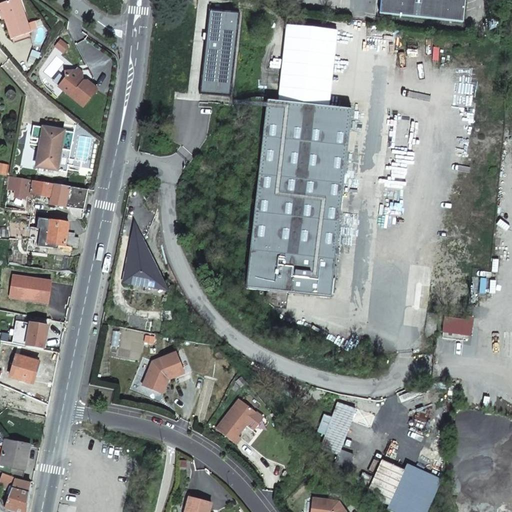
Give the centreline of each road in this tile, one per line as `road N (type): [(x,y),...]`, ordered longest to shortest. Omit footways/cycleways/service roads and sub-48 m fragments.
road 1 (unknown): [(166,185),(183,262),(221,323),(315,372),(395,374),(407,107),(379,78),(295,66)]
road 2 (tertiary): [(134,35),(135,72),(62,410)]
road 3 (residential): [(62,410),(173,437),(204,454),(261,511)]
